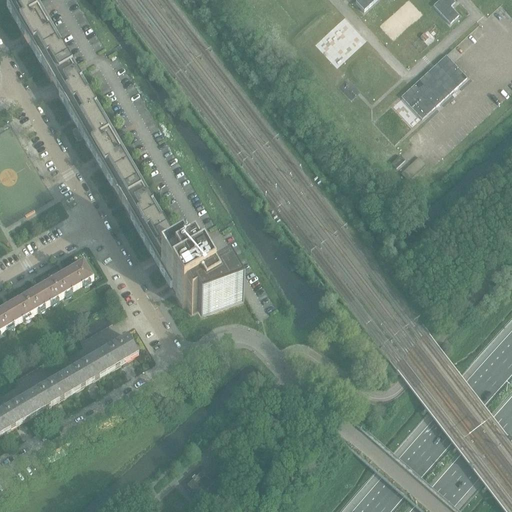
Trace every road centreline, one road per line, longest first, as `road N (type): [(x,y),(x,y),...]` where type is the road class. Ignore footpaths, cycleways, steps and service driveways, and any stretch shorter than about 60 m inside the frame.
road 1 (residential): [(178,362),(0,469)]
road 2 (motorway): [(511,359),(376,511)]
road 3 (residential): [(97,224),(16,83)]
road 4 (residential): [(178,362),(97,224)]
road 5 (residential): [(178,362),(228,332),(252,340),(297,381)]
road 6 (motorway): [(424,511),(511,412)]
